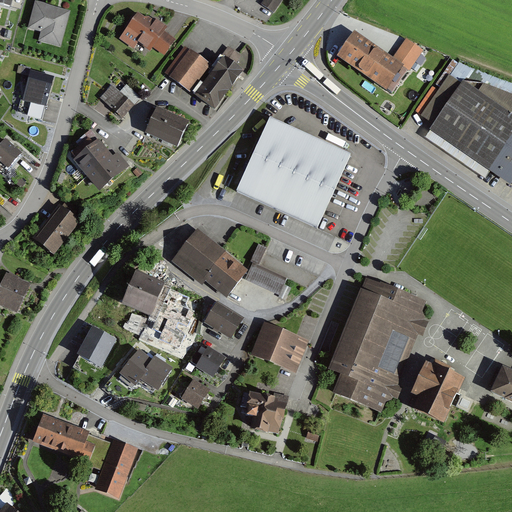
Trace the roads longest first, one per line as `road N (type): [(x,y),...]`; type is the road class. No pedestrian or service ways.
road 1 (secondary): [(287,57),(90,260),(25,371)]
road 2 (residential): [(25,371),(151,432),(276,462)]
road 3 (residential): [(406,150),(371,213),(299,393)]
road 4 (residential): [(98,0),(44,182),(20,225),(0,238)]
road 5 (tertiary): [(406,150),(287,57)]
road 6 (residential): [(287,57),(230,21),(168,0)]
road 7 (tertiary): [(511,222),(406,150)]
